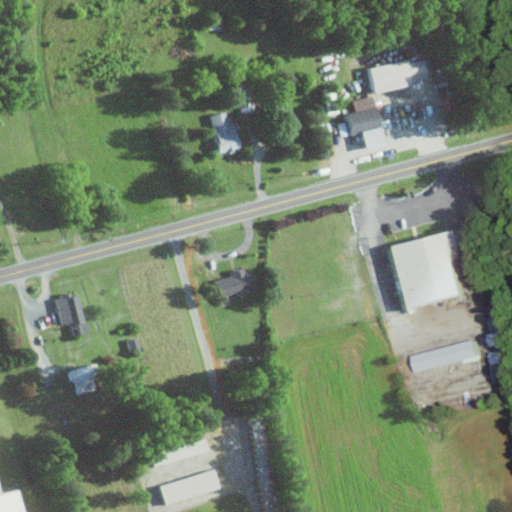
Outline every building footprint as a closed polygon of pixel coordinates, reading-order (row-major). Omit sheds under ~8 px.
[(242,55),(243,62),(227,65),(226,57),(242,55)] [(365,67),(371,93),(407,85),(406,82),(423,79),(419,59),(403,62),(401,60),(365,67)] [(227,69),(229,80),(243,78),(242,67),(227,69)] [(236,83),(239,112),(252,112),(249,82),(236,83)] [(342,112),(344,122),(336,123),(338,135),(356,132),(355,129),(376,125),(371,93),(347,98),(349,111),(342,112)] [(207,114),(215,154),(234,150),(229,122),(227,122),(225,116),(223,116),(220,111),(207,114)] [(382,246),(445,229),(462,293),(399,310),(382,246)] [(246,270),(252,290),(234,295),(233,293),(215,298),(210,281),(227,276),(226,272),(240,268),(241,271),(246,270)] [(50,298),(58,324),(80,318),(73,291),(50,298)] [(489,345),(509,343),(506,313),(490,315),(492,332),(488,333),(489,345)] [(88,330),(85,319),(71,324),(74,334),(88,330)] [(413,355),(418,371),(480,354),(475,338),(413,355)] [(492,363),(511,360),(510,348),(490,350),(492,363)] [(493,364),(496,381),(511,378),(511,373),(510,361),(493,364)] [(62,372),(66,385),(72,383),(76,394),(99,387),(92,363),(62,372)] [(260,511),(245,417),(261,414),(276,511),(260,511)] [(148,454),(152,467),(207,451),(203,438),(148,454)] [(155,486),(161,505),(218,488),(213,469),(155,486)] [(0,511),(11,511),(6,492),(0,493),(0,511)]
